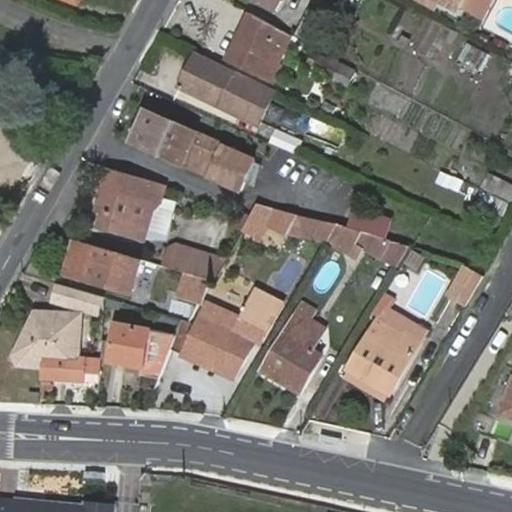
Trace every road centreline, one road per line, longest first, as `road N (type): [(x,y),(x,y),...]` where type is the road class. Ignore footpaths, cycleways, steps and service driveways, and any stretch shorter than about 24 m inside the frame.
road 1 (tertiary): [(0,438),(212,448),(510,511)]
road 2 (unclassified): [(157,0),(0,277)]
